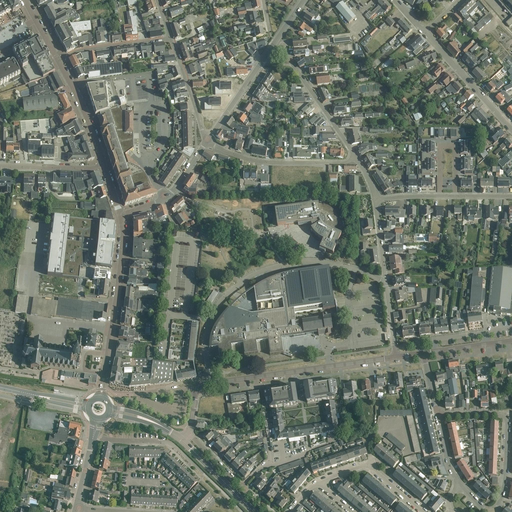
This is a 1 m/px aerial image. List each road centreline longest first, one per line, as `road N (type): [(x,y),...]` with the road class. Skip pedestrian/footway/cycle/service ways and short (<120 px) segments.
road 1 (unclassified): [(100,397),(123,255),(121,215)]
road 2 (residential): [(495,511),(506,420),(437,415)]
road 3 (residential): [(207,142),(267,164),(357,160)]
road 4 (residential): [(357,160),(274,43)]
road 5 (residential): [(511,131),(423,34)]
road 6 (residential): [(457,197),(456,145),(439,146),(440,197)]
road 7 (residential): [(420,511),(372,466),(321,482)]
